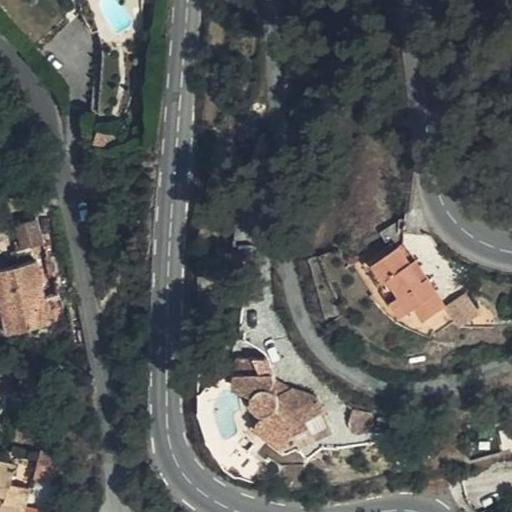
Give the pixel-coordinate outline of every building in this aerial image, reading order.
[(52,322),(38,248),(47,244),(42,222),(21,226),(25,242),(19,244),(23,266),(0,269),(0,280),(9,330),(52,322)] [(385,294),(389,292),(398,285),(391,275),(385,277),(373,259),(398,243),(394,238),(362,260),(385,294)] [(424,311),(445,297),(424,267),(418,272),(409,259),(398,243),(373,259),(385,277),(391,275),(398,285),(389,292),(398,307),(415,296),(424,311)] [(418,272),(424,267),(415,254),(409,259),(418,272)] [(62,258),(50,260),(54,281),(66,279),(62,258)] [(464,283),(445,297),(461,320),(481,307),(464,283)] [(291,453),(305,440),(299,434),(310,422),(305,418),(319,405),(308,391),(285,379),(274,381),(267,374),(274,368),(272,366),(270,357),(258,353),(255,345),(240,349),(240,385),(259,388),(256,398),(258,405),(264,412),(270,415),(264,431),(291,453)] [(285,379),(274,368),(267,374),(274,381),(285,379)] [(299,434),(305,440),(309,445),(334,419),(319,405),(305,418),(310,422),(299,434)] [(378,413),(367,407),(355,414),(356,422),(359,424),(365,428),(378,413)] [(58,480),(61,469),(65,454),(40,447),(37,462),(34,475),(58,480)] [(2,460),(0,460),(0,511),(13,511),(15,508),(22,509),(27,486),(8,481),(13,463),(2,460)]
